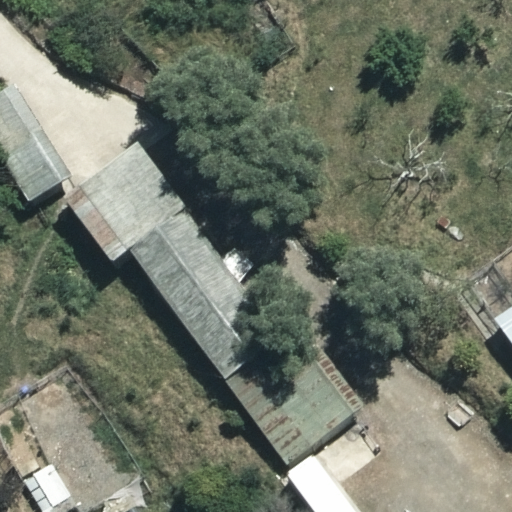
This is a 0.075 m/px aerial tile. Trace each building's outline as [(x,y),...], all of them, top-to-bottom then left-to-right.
[(45,153),(15,102),(0,111),(0,167),(30,219),(100,178),(75,136),(45,153)] [(122,273),(186,222),(137,161),(64,219),(113,280),(122,273)] [(280,339),(186,222),(122,273),(216,390),(280,339)] [(511,325),(496,338),(511,358),(511,325)] [(364,420),(312,351),(237,408),(289,477),(364,420)]
